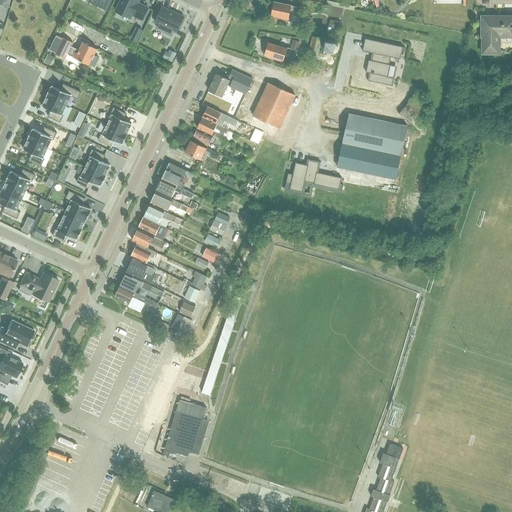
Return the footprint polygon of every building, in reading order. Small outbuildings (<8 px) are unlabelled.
[(102,0),(94,0),(100,3),(98,7),(106,11),(110,4),(102,0)] [(137,4),(138,0),(120,0),(115,10),(130,17),(132,14),(142,19),(148,8),(141,5),(140,6),(137,4)] [(300,13),(301,8),(274,2),(271,15),(288,19),(289,11),(300,13)] [(162,7),(155,22),(159,24),(157,29),(169,34),(172,30),(176,32),(183,17),(162,7)] [(511,41),(511,16),(504,16),(504,15),(501,15),(501,16),(481,16),(481,37),(482,37),(482,53),(499,53),(499,41),(511,41)] [(330,20),(329,27),(338,29),(340,22),(330,20)] [(134,31),(130,40),(136,43),(140,33),(134,31)] [(56,36),(49,49),(56,53),(55,54),(64,59),(65,59),(79,66),(81,62),(89,66),(89,64),(94,67),(99,58),(94,55),(97,49),(83,42),(79,51),(71,46),(73,43),(63,38),(63,39),(56,36)] [(318,52),(321,39),(312,37),(309,50),(318,52)] [(322,42),(321,45),(321,48),(322,50),(324,52),(326,54),(329,55),(332,55),(335,53),(338,50),(339,47),(338,44),(337,41),(335,39),(332,38),(329,38),(326,38),(324,40),(322,42)] [(297,50),(300,41),(293,39),(291,48),(297,50)] [(365,39),(362,51),(373,53),(371,60),(368,60),(366,72),(370,73),(369,80),(367,80),(367,81),(392,86),(393,85),(392,85),(394,78),(388,76),(390,65),(389,64),(391,57),(400,59),(403,47),(365,39)] [(291,49),(290,49),(268,42),(267,45),(265,46),(264,50),(265,52),(264,55),(283,61),(285,55),(288,56),(291,49)] [(165,51),(162,58),(172,62),(176,53),(169,50),(168,53),(165,51)] [(47,55),(44,62),(50,64),(53,58),(47,55)] [(232,70),(229,77),(233,79),(230,87),(246,94),(252,80),(232,70)] [(222,97),(229,81),(215,74),(208,91),(222,97)] [(253,116),(248,126),(275,138),(289,108),(294,95),(267,83),(252,116),(253,116)] [(50,87),(46,96),(66,106),(71,96),(78,99),(81,92),(63,84),(60,90),(52,86),(51,87),(50,87)] [(47,97),(42,107),(51,111),(48,117),(60,122),(63,116),(62,115),(66,106),(46,96),(47,97)] [(203,110),(202,114),(202,115),(202,117),(216,124),(217,123),(216,123),(218,118),(226,122),(226,121),(230,123),(235,126),(236,123),(237,121),(233,118),(207,106),(205,110),(203,110)] [(112,115),(107,125),(127,134),(131,124),(123,120),(126,114),(114,108),(110,114),(112,115)] [(79,112),(76,118),(83,121),(86,115),(79,112)] [(349,114),(338,167),(396,179),(407,126),(349,114)] [(216,124),(202,117),(200,121),(198,122),(197,125),(197,126),(197,128),(211,135),(214,128),(225,133),(227,129),(223,127),(216,124)] [(101,134),(98,140),(110,146),(113,140),(121,144),(122,143),(123,143),(127,134),(107,125),(102,134),(101,134)] [(31,130),(27,139),(47,148),(52,139),(53,139),(56,133),(44,127),(42,133),(33,129),(32,130),(31,130)] [(80,129),(77,135),(83,137),(86,132),(80,129)] [(207,146),(212,137),(196,130),(191,139),(207,146)] [(219,146),(222,140),(215,136),(212,142),(219,146)] [(28,140),(23,150),(32,154),(29,160),(41,165),(44,159),(43,158),(47,148),(27,139),(28,140)] [(191,141),(185,152),(201,159),(204,153),(217,159),(219,154),(206,147),(206,148),(191,141)] [(90,157),(86,167),(106,176),(105,175),(110,165),(101,161),(104,155),(92,150),(89,156),(90,157)] [(288,173),(286,182),(291,183),(289,189),(302,192),(305,181),(314,183),(313,184),(323,186),(339,190),(340,185),(343,186),(343,185),(340,184),(341,178),(317,172),(319,163),(320,163),(320,162),(307,159),(307,160),(308,160),(307,165),(295,163),(293,174),(288,173)] [(161,179),(182,189),(184,184),(179,182),(182,176),(185,177),(186,175),(192,177),(194,174),(169,163),(161,179)] [(80,176),(76,182),(88,188),(91,182),(100,186),(101,185),(106,176),(86,167),(81,176),(80,176)] [(10,172),(5,181),(26,191),(30,181),(32,182),(35,175),(23,169),(20,175),(11,171),(10,172)] [(60,175),(57,180),(63,183),(66,178),(60,175)] [(182,189),(161,179),(156,189),(172,197),(175,191),(180,193),(181,193),(191,198),(193,194),(182,189)] [(1,191),(21,201),(26,191),(5,181),(6,182),(2,191),(1,191)] [(1,191),(0,192),(0,203),(5,206),(3,212),(17,219),(20,212),(16,210),(21,201),(1,191)] [(185,211),(188,207),(155,191),(150,202),(168,210),(170,204),(185,211)] [(69,192),(66,198),(71,200),(66,210),(87,220),(91,211),(90,210),(91,209),(82,205),(85,199),(69,192)] [(254,203),(249,201),(243,214),(247,216),(254,203)] [(191,202),(189,207),(195,210),(197,205),(191,202)] [(149,204),(144,216),(158,223),(166,227),(169,219),(181,224),(183,220),(149,204)] [(66,210),(62,220),(82,230),(82,229),(81,229),(86,220),(87,220),(66,210)] [(227,226),(231,218),(218,212),(215,220),(227,226)] [(144,216),(139,226),(155,234),(154,236),(162,240),(168,228),(158,223),(144,216)] [(56,229),(53,236),(65,241),(67,236),(76,240),(77,238),(78,239),(82,230),(62,220),(57,230),(56,229)] [(227,226),(214,221),(210,230),(222,236),(227,226)] [(148,248),(151,241),(163,246),(166,242),(162,240),(154,236),(138,228),(132,241),(137,243),(148,248)] [(208,234),(204,242),(217,248),(220,240),(208,234)] [(133,250),(131,253),(132,255),(131,256),(146,263),(153,267),(156,260),(153,258),(155,254),(156,252),(148,248),(137,243),(134,250),(133,250)] [(206,249),(203,256),(217,263),(220,256),(206,249)] [(17,261),(0,252),(0,272),(5,275),(3,277),(2,277),(0,281),(0,298),(4,300),(13,282),(7,279),(8,277),(9,277),(17,261)] [(198,258),(195,264),(206,270),(209,263),(198,258)] [(128,266),(125,271),(127,271),(126,272),(141,279),(151,284),(155,275),(153,274),(155,270),(132,259),(129,267),(128,266)] [(35,291),(33,294),(48,301),(58,280),(43,273),(40,279),(26,273),(20,285),(35,291)] [(204,285),(207,278),(198,273),(192,285),(205,292),(207,287),(204,285)] [(122,278),(120,282),(120,285),(135,293),(138,286),(141,288),(141,287),(150,291),(161,297),(164,292),(152,286),(132,277),(132,278),(125,274),(123,279),(122,278)] [(120,285),(115,296),(129,303),(133,295),(136,296),(135,298),(141,301),(156,308),(158,304),(143,297),(135,293),(120,285)] [(185,298),(195,303),(201,291),(191,286),(185,298)] [(6,300),(2,308),(9,311),(13,304),(6,300)] [(184,303),(179,312),(190,318),(195,308),(184,303)] [(178,328),(181,330),(186,333),(192,320),(184,316),(178,328)] [(0,326),(0,341),(15,349),(15,348),(12,347),(13,346),(14,342),(17,342),(18,342),(27,347),(34,331),(11,320),(6,330),(0,326)] [(0,347),(0,354),(4,356),(1,361),(0,363),(0,381),(6,384),(11,375),(15,377),(22,363),(8,356),(10,352),(0,347)] [(165,449),(163,455),(169,457),(171,451),(188,456),(189,452),(193,453),(207,407),(180,399),(177,411),(165,449)] [(386,454),(396,458),(399,459),(403,449),(390,444),(386,454)] [(396,458),(386,454),(383,453),(380,463),(382,464),(378,477),(380,478),(376,490),(373,489),(371,496),(374,497),(369,510),(366,509),(365,511),(383,511),(387,502),(388,503),(391,495),(390,495),(394,482),(392,481),(396,468),(393,467),(396,458)] [(158,511),(168,511),(174,499),(154,490),(147,507),(158,511)]
